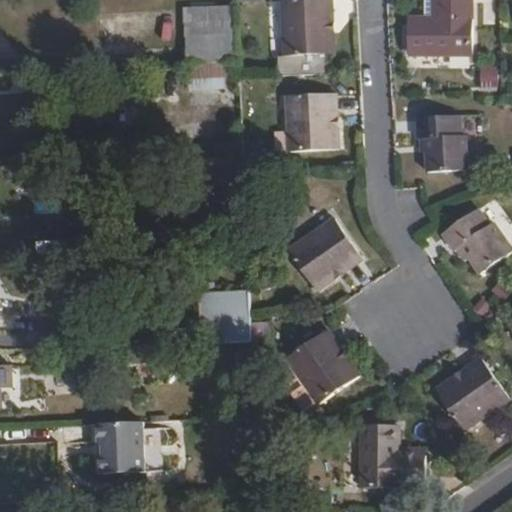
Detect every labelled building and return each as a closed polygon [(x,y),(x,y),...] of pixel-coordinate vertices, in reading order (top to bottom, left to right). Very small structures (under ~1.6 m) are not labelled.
[(329,20),(334,20),(333,0),(289,0),(284,0),(287,56),(335,54),(334,30),(329,30),(329,20)] [(410,55),(473,56),(473,0),(440,0),(441,18),(433,18),(426,18),(410,18),(410,55)] [(433,0),(433,18),(441,18),(440,0),(433,0)] [(189,64),(239,62),(237,6),(186,8),(189,64)] [(241,88),(239,62),(189,64),(190,90),(241,88)] [(499,67),(483,69),(486,91),(502,89),(499,67)] [(333,118),(338,118),(337,94),(288,96),(291,153),(340,150),(339,128),(334,128),(333,118)] [(468,135),(463,135),(462,116),(418,118),(419,140),(423,140),(430,139),(431,153),(428,153),(429,173),(470,171),(468,135)] [(220,134),(220,122),(191,123),(191,135),(220,134)] [(482,275),(511,254),(511,246),(495,223),(491,225),(480,209),(444,233),(456,252),(459,251),(465,246),(472,258),(471,259),(482,275)] [(347,271),(364,259),(336,219),(290,252),(318,291),(338,277),(335,273),(344,267),(347,271)] [(471,259),(472,258),(465,246),(459,251),(467,262),(471,259)] [(338,277),(347,271),(344,267),(335,273),(338,277)] [(251,291),(204,292),(207,345),(253,343),(251,291)] [(348,357),(344,360),(338,351),(342,348),(330,331),(288,359),(320,405),(362,376),(348,357)] [(344,360),(348,357),(342,348),(338,351),(344,360)] [(465,431),(511,399),(483,358),(463,372),(466,376),(458,382),(455,378),(437,390),(465,431)] [(0,365),(0,409),(0,410),(0,408),(0,389),(14,389),(13,365),(0,365)] [(458,382),(466,376),(463,372),(455,378),(458,382)] [(151,425),(99,423),(98,473),(149,475),(151,425)] [(401,456),(401,448),(401,426),(364,426),(364,488),(428,489),(428,456),(401,456)] [(428,456),(428,448),(401,448),(401,456),(428,456)]
